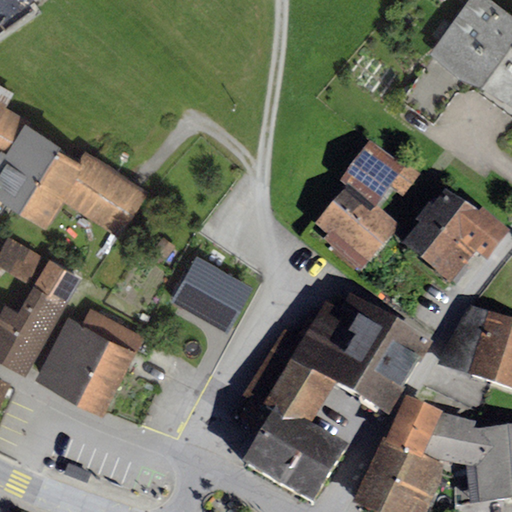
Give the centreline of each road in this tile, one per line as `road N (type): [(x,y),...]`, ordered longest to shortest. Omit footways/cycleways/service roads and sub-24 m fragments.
road 1 (residential): [(325,511),(511,238)]
road 2 (track): [(280,0),(256,240)]
road 3 (residential): [(0,370),(76,411),(199,459)]
road 4 (unknown): [(406,114),(511,179)]
